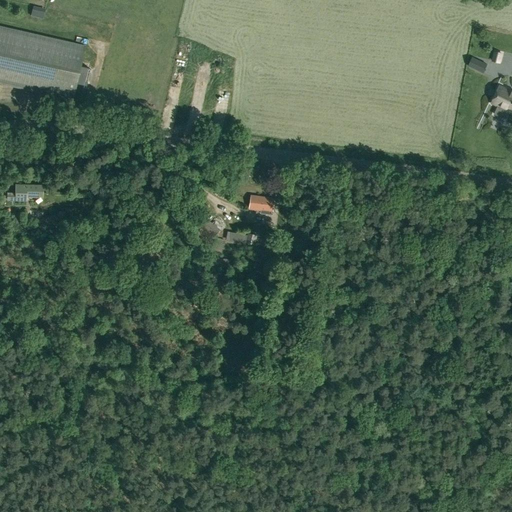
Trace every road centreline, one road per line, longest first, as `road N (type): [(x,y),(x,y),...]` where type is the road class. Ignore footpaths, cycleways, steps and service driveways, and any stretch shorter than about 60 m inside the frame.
road 1 (unclassified): [(511,184),(169,142)]
road 2 (unclassified): [(0,128),(169,142)]
